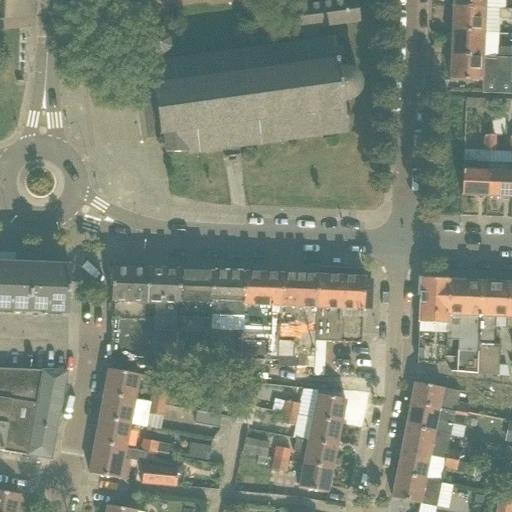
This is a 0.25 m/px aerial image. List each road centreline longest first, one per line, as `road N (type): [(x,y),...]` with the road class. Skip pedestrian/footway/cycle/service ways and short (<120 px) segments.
road 1 (residential): [(92,215),(152,237),(400,247)]
road 2 (residential): [(367,511),(393,378),(400,247)]
road 3 (residential): [(400,247),(410,0)]
road 4 (residential): [(65,481),(90,336),(0,332)]
road 5 (residential): [(41,149),(51,0)]
